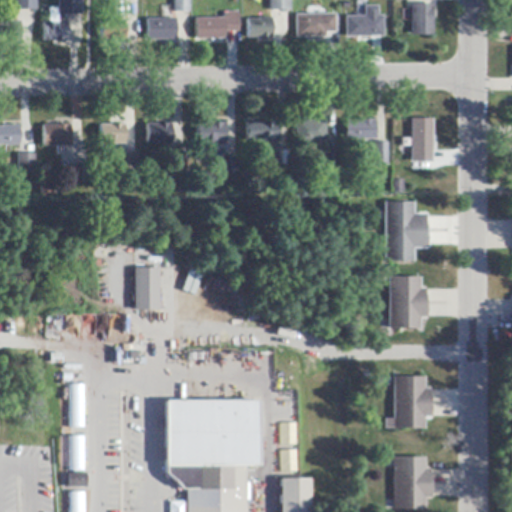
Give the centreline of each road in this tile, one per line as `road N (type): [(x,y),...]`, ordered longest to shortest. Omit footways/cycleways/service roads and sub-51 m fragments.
road 1 (residential): [(470,511),(473,0)]
road 2 (residential): [(473,77),(0,85)]
